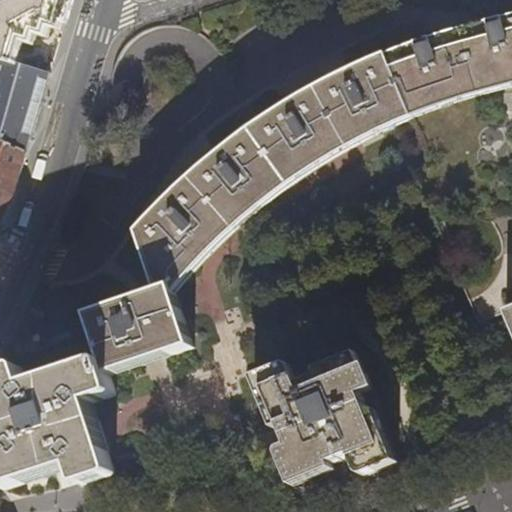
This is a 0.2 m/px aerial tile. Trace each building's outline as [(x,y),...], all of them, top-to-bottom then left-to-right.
[(22,43),(33,46),(36,36),(47,39),(50,29),(62,31),(71,0),(0,0),(0,60),(15,65),(22,43)] [(511,18),(482,25),(449,37),(421,46),(389,57),(413,114),(440,105),(468,96),(511,83),(511,18)] [(159,289),(173,285),(188,269),(212,244),(222,235),(248,212),(276,190),(297,176),(312,166),(344,147),(378,129),(413,114),(389,57),(374,63),(355,71),(331,82),(308,94),(298,100),(286,106),(270,116),(256,126),(241,136),(214,156),(205,164),(185,183),(168,200),(163,205),(157,212),(152,218),(140,233),(159,289)] [(0,140),(27,153),(32,137),(41,106),(50,75),(15,65),(0,60),(0,140)] [(450,251),(479,324),(507,312),(511,310),(511,83),(468,96),(440,105),(413,114),(434,166),(417,173),(450,251)] [(22,169),(27,153),(0,140),(0,225),(15,196),(19,181),(22,169)] [(173,285),(159,289),(125,303),(91,316),(103,358),(108,372),(151,358),(193,345),(173,285)] [(0,417),(11,453),(0,456),(0,484),(1,489),(3,491),(60,474),(68,472),(75,469),(82,486),(84,486),(116,475),(103,436),(91,401),(115,393),(108,372),(103,358),(27,382),(21,364),(0,370),(0,417)] [(396,463),(366,391),(371,389),(373,388),(375,386),(375,382),(374,379),(366,358),(303,381),(300,375),(293,359),(279,364),(263,371),(287,430),(292,443),(288,444),(285,446),(284,449),(283,451),(288,465),(293,481),(353,456),(362,470),(363,472),(366,474),(369,474),(371,473),(396,463)] [(0,456),(11,453),(0,417),(0,456)]
